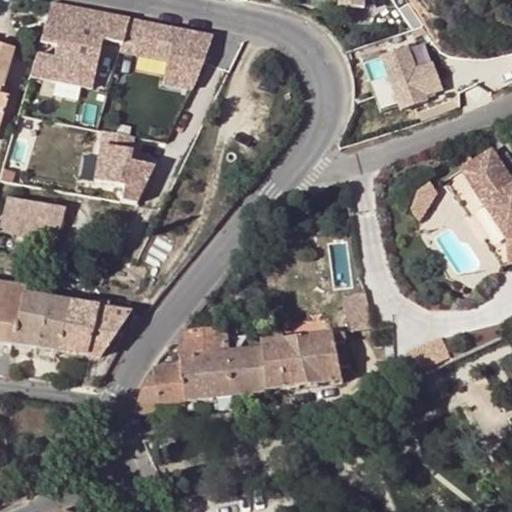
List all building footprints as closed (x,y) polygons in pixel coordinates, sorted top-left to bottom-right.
[(50,4),(28,78),(90,90),(103,42),(109,16),(50,4)] [(121,46),(129,20),(120,18),(109,16),(103,42),(121,46)] [(129,20),(121,46),(119,53),(137,57),(147,23),(129,20)] [(162,86),(191,92),(213,37),(147,23),(137,57),(167,63),(162,86)] [(0,119),(6,98),(3,97),(0,96),(0,84),(10,50),(0,47),(0,119)] [(371,84),(382,112),(444,90),(434,64),(416,70),(408,48),(382,57),(390,77),(371,84)] [(136,206),(154,168),(128,163),(133,138),(103,132),(94,183),(123,188),(121,203),(136,206)] [(511,180),(493,151),(474,163),(483,176),(481,183),(473,188),(508,240),(509,258),(511,257),(511,180)] [(462,172),(473,188),(481,183),(483,176),(474,163),(462,172)] [(430,219),(448,218),(446,190),(428,191),(430,219)] [(64,209),(7,199),(0,223),(0,232),(55,242),(64,209)] [(25,289),(0,285),(0,344),(38,350),(53,301),(24,296),(25,289)] [(371,325),(363,293),(342,299),(349,329),(371,325)] [(53,301),(38,350),(57,353),(72,305),(53,301)] [(72,305),(57,353),(100,359),(129,315),(72,305)] [(259,324),(249,325),(252,350),(262,349),(261,343),(259,324)] [(182,335),(180,360),(229,353),(226,331),(226,330),(182,335)] [(266,393),(342,384),(340,372),(352,367),(348,348),(338,348),(345,343),(344,335),(333,336),(332,334),(261,343),(262,349),(266,393)] [(424,378),(460,360),(449,338),(413,355),(424,378)] [(266,393),(262,349),(252,350),(229,353),(235,397),(266,393)] [(235,397),(229,353),(180,360),(179,366),(186,403),(235,397)] [(186,403),(179,366),(154,369),(155,376),(151,375),(130,413),(132,417),(160,413),(159,406),(186,403)] [(81,422),(72,412),(67,415),(50,439),(64,449),(81,422)] [(50,469),(0,483),(0,506),(29,497),(50,469)] [(237,500),(235,490),(208,495),(210,506),(237,500)]
